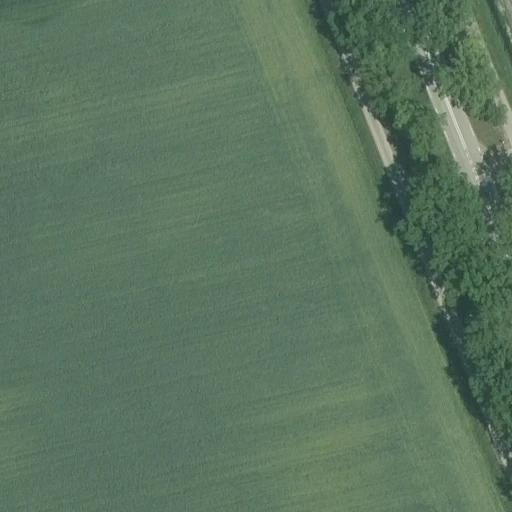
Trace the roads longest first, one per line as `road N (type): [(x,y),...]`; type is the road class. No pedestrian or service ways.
road 1 (unclassified): [(395,190),(511,478)]
road 2 (unclassified): [(395,190),(320,0)]
road 3 (primary): [(473,169),(406,0)]
road 4 (unclassified): [(511,119),(464,0)]
